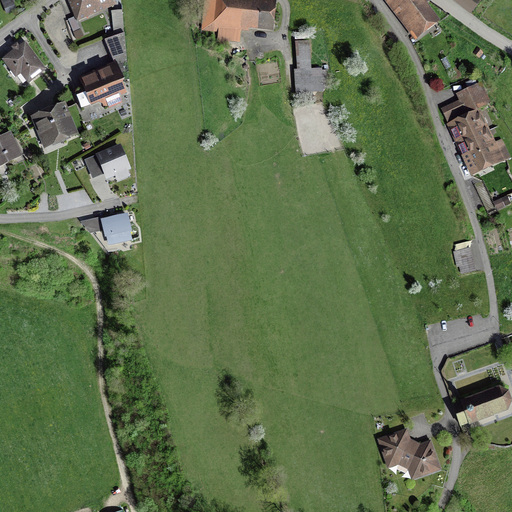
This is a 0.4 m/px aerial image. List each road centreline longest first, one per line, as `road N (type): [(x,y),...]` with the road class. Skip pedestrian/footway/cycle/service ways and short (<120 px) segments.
road 1 (residential): [(457,451),(436,358),(495,334),(492,290),(422,74),(376,0)]
road 2 (track): [(139,511),(105,396),(92,276),(81,262),(0,230)]
road 3 (residential): [(0,218),(137,199)]
